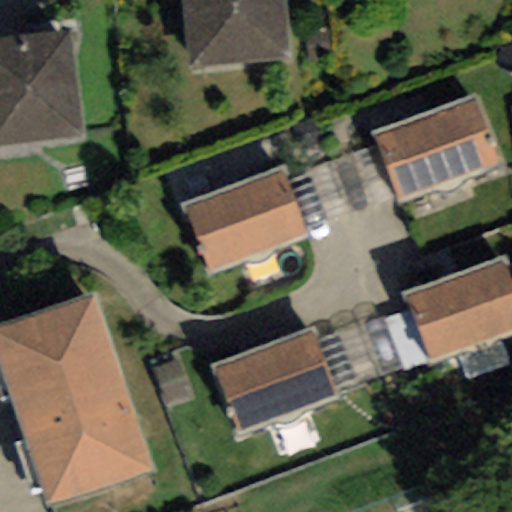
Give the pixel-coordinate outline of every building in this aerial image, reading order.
[(281,0),(177,0),(186,77),(289,65),(281,0)] [(73,39),(0,46),(0,154),(85,145),(73,39)] [(392,200),(396,211),(498,174),(472,103),(370,139),(373,150),(392,200)] [(325,226),(392,200),(373,150),(304,175),(325,226)] [(185,212),(210,279),(306,244),(281,177),(185,212)] [(422,365),(426,377),(511,344),(511,282),(504,261),(398,301),(402,316),(422,365)] [(90,312),(0,342),(0,367),(48,511),(66,511),(148,485),(90,312)] [(360,389),(422,365),(402,316),(341,340),(360,389)] [(212,370),(239,439),(335,403),(308,334),(212,370)] [(191,400),(176,363),(151,373),(166,410),(191,400)]
